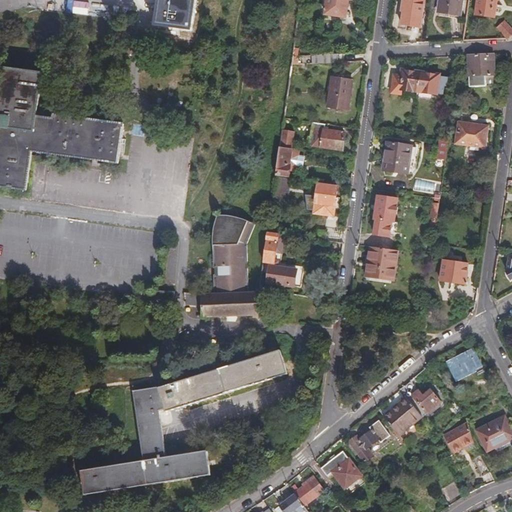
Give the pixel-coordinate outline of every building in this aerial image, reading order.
[(158,0),(155,27),(170,29),(194,32),(198,0),(158,0)] [(277,0),(258,0),(254,43),(272,45),(277,0)] [(345,0),(324,0),(322,18),(340,21),(343,17),(344,5),(345,0)] [(416,29),(420,1),(416,0),(400,0),(398,13),(401,13),(399,27),(408,28),(416,29)] [(456,18),(458,0),(437,0),(435,15),(446,17),(456,18)] [(493,0),(473,0),(471,17),(491,19),(492,7),(493,0)] [(494,29),(504,40),(511,34),(510,34),(501,23),(494,29)] [(309,67),(335,66),(334,56),(308,58),(309,67)] [(491,73),(490,57),(464,58),(466,89),(491,88),(491,73)] [(0,188),(27,192),(32,153),(121,164),(126,125),(55,116),(54,119),(37,117),(43,74),(3,69),(0,92),(0,188)] [(397,90),(431,95),(434,77),(422,76),(400,73),(398,85),(397,90)] [(347,91),(348,83),(328,80),(324,109),(344,112),(347,91)] [(308,148),(312,125),(303,124),(300,147),(308,148)] [(320,132),(321,127),(312,125),(308,148),(339,152),(340,142),(341,135),(320,132)] [(485,129),(456,125),(453,146),(482,150),(483,147),(485,129)] [(276,152),(288,154),(291,132),(279,131),(276,152)] [(442,163),(445,145),(435,143),(432,162),(442,163)] [(405,177),(407,160),(409,149),(382,145),(381,159),(379,173),(405,177)] [(286,164),(288,154),(276,152),(272,181),(285,183),(286,170),(285,170),(286,164)] [(282,207),(286,183),(285,183),(272,181),(268,205),(282,207)] [(334,191),(315,188),(311,216),(330,219),(332,207),(334,191)] [(393,210),(394,201),(374,199),(372,218),(371,222),(373,222),(371,238),(386,239),(387,238),(390,239),(391,234),(393,234),(394,225),(391,225),(392,216),(393,216),(394,210),(393,210)] [(211,230),(209,242),(212,295),(199,296),(200,320),(258,319),(257,294),(244,294),(242,246),(251,226),(234,221),(221,218),(214,218),(211,230)] [(314,242),(327,244),(329,235),(316,233),(314,242)] [(263,237),(260,267),(268,268),(265,287),(299,292),(302,271),(294,270),(286,269),(286,272),(275,270),(275,265),(272,265),(273,258),(279,258),(281,239),(263,237)] [(390,284),(394,253),(365,249),(362,275),(361,280),(390,284)] [(462,266),(442,263),(439,283),(451,285),(459,286),(462,266)] [(208,478),(204,453),(163,460),(156,414),(285,377),(278,353),(157,388),(146,390),(130,393),(140,463),(78,473),(79,482),(82,498),(208,478)] [(478,371),(470,353),(444,366),(453,383),(471,374),(475,372),(478,371)] [(432,376),(427,371),(424,373),(429,379),(432,376)] [(481,375),(478,371),(475,372),(471,374),(473,379),(481,375)] [(420,400),(416,394),(409,400),(424,418),(438,406),(428,394),(420,400)] [(404,400),(380,419),(397,439),(420,420),(404,400)] [(506,429),(501,419),(473,432),(483,453),(492,449),(494,453),(511,444),(511,429),(511,426),(506,429)] [(354,438),(346,443),(362,463),(370,457),(365,450),(376,441),(377,444),(387,437),(376,422),(367,430),(368,431),(356,440),(354,438)] [(469,441),(462,427),(440,438),(450,456),(457,452),(462,450),(459,446),(469,441)] [(463,453),(473,448),(469,441),(459,446),(462,450),(463,453)] [(341,455),(318,472),(324,481),(331,476),(343,491),(359,480),(341,455)] [(479,478),(486,474),(477,457),(470,461),(479,478)] [(302,490),(292,497),(301,508),(321,493),(310,479),(302,485),(300,487),(302,490)] [(304,511),(301,508),(292,497),(285,502),(276,509),(278,511),(304,511)]
